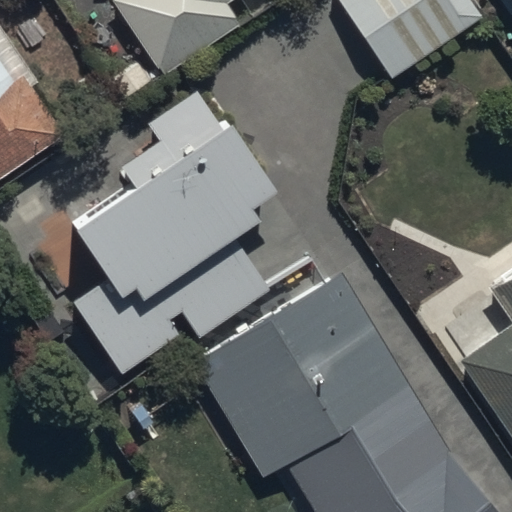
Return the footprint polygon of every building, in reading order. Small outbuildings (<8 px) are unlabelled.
[(113,0),(107,4),(158,79),(233,29),(219,9),(232,0),(113,0)] [(337,0),(392,81),(480,21),(465,0),(337,0)] [(0,180),(25,164),(64,138),(23,77),(0,92),(0,180)] [(67,223),(107,283),(71,308),(119,378),(179,338),(151,297),(165,288),(201,340),(266,296),(231,244),(278,211),(218,122),(67,223)] [(511,324),(455,363),(511,446),(511,267),(486,285),(511,323),(511,324)] [(495,511),(481,494),(483,494),(412,389),(333,273),(196,365),(275,482),(284,475),(309,511),(495,511)]
